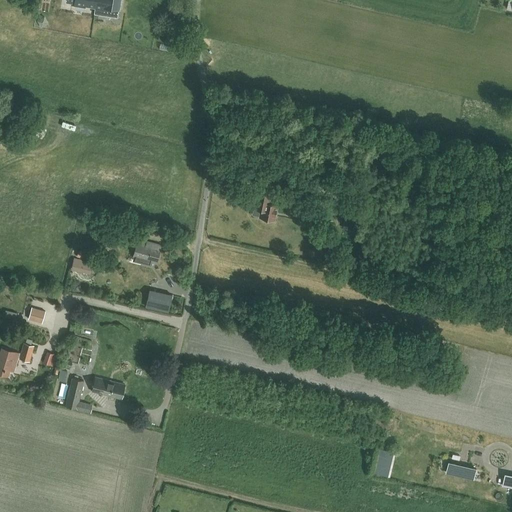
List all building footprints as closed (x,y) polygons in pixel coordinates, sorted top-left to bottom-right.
[(66,0),(67,1),(74,3),(74,5),(85,6),(85,5),(96,6),(95,13),(117,17),(119,9),(120,0),(66,0)] [(253,207),(252,215),(274,219),(277,205),(269,203),(272,190),(258,187),(253,207)] [(335,214),(337,201),(322,198),(321,201),(305,197),(303,207),(335,214)] [(352,229),(355,214),(345,213),(343,228),(352,229)] [(146,243),(137,240),(133,256),(142,259),(141,263),(150,265),(152,260),(156,262),(161,245),(147,241),(146,243)] [(78,250),(77,257),(86,259),(88,252),(78,250)] [(90,273),(92,263),(74,258),(71,269),(90,273)] [(150,290),(146,306),(168,311),(172,295),(150,290)] [(32,307),(28,319),(42,323),(45,311),(32,307)] [(30,361),(34,346),(23,342),(19,358),(30,361)] [(10,368),(14,369),(18,352),(2,348),(0,353),(0,373),(7,376),(10,368)] [(43,363),(52,366),(56,354),(47,351),(43,363)] [(52,401),(55,402),(55,403),(65,406),(72,379),(58,376),(52,401)] [(92,391),(121,398),(125,384),(95,377),(92,391)] [(66,405),(77,408),(83,380),(72,378),(66,405)] [(377,471),(389,474),(395,451),(383,448),(377,471)] [(473,479),(475,468),(448,462),(446,473),(473,479)]
